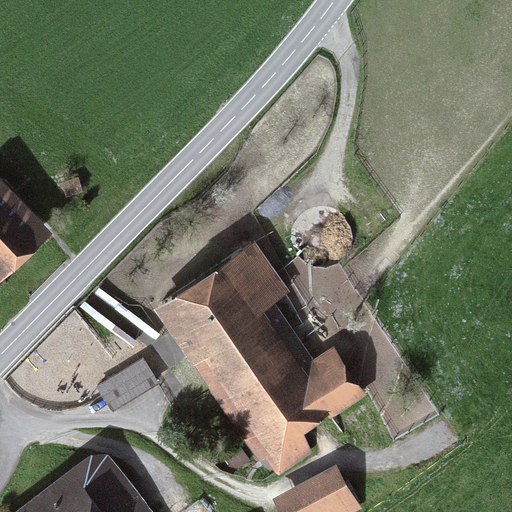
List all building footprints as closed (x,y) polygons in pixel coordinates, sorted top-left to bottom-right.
[(0,176),(0,260),(42,222),(0,176)] [(250,246),(167,303),(278,465),(308,444),(296,427),(356,386),(333,352),(308,369),(257,295),(275,282),(250,246)] [(141,360),(99,384),(111,405),(153,382),(141,360)] [(142,511),(97,454),(21,511),(142,511)] [(336,472),(278,500),(283,511),(335,511),(351,505),(336,472)]
